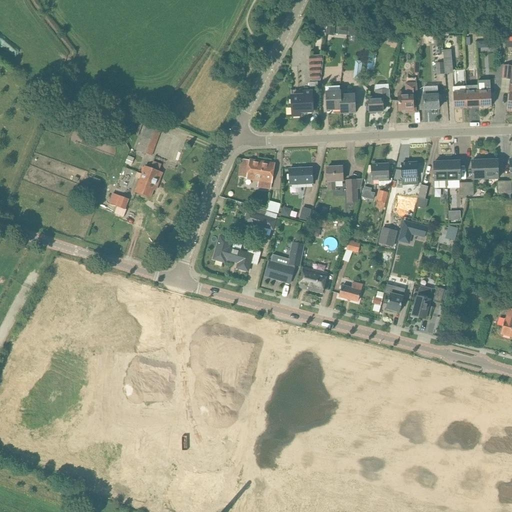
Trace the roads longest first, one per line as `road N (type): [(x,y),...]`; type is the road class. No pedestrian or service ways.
road 1 (unclassified): [(511,372),(178,282)]
road 2 (residential): [(235,134),(286,141),(511,132)]
road 3 (unclassified): [(178,282),(0,226)]
road 4 (unclassified): [(178,282),(235,134)]
road 5 (unclassified): [(235,134),(303,0)]
